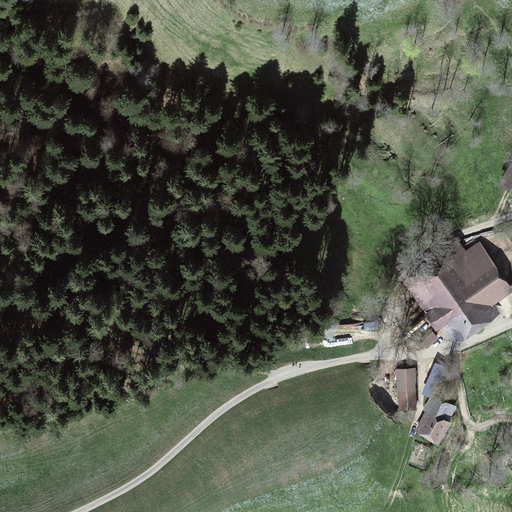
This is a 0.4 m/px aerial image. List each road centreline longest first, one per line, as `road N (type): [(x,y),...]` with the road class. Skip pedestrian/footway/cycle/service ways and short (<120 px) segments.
road 1 (unclassified): [(78,511),(140,479),(223,408),(275,378),(367,356),(445,351),(511,323)]
road 2 (track): [(511,215),(413,255),(397,273),(384,354)]
road 3 (track): [(396,485),(427,354)]
